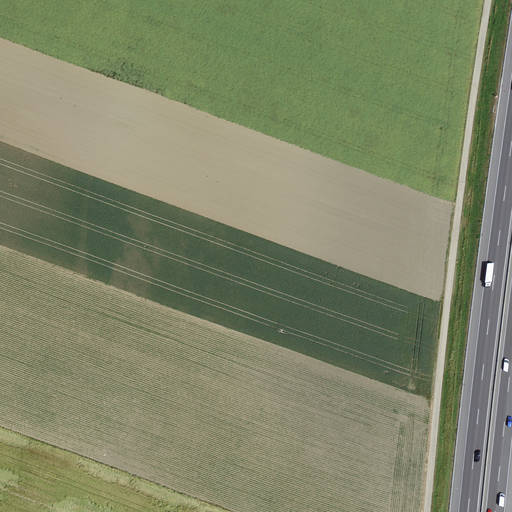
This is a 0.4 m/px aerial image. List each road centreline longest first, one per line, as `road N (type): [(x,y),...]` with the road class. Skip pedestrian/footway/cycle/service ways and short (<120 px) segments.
road 1 (track): [(489,0),(426,511)]
road 2 (motorway): [(511,139),(468,511)]
road 3 (motorway): [(495,511),(511,356)]
